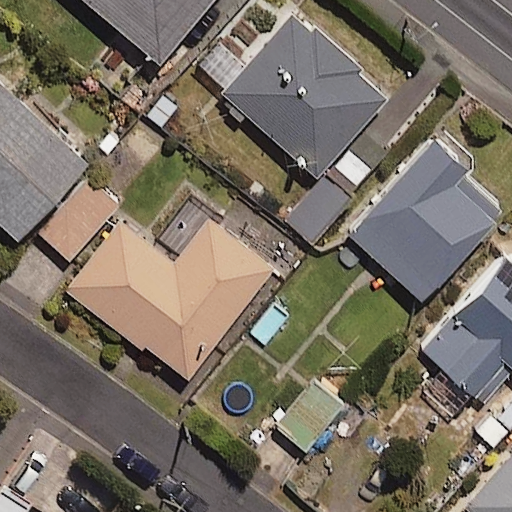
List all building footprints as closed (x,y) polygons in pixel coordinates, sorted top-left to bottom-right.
[(93,0),(158,53),(201,0),(93,0)] [(386,87),(291,6),(222,87),(318,168),(386,87)] [(85,152),(0,74),(0,205),(19,223),(85,152)] [(470,160),(434,129),(347,228),(421,293),(498,205),(460,171),(470,160)] [(118,200),(95,179),(44,233),(67,254),(118,200)] [(271,260),(207,211),(173,255),(119,214),(66,283),(185,374),(271,260)] [(511,256),(505,251),(423,345),(483,398),(511,364),(511,256)] [(340,400),(312,378),(277,422),(305,444),(340,400)] [(511,511),(511,444),(464,501),(476,511),(511,511)] [(107,511),(116,501),(58,457),(27,497),(47,511),(107,511)] [(0,511),(21,511),(26,506),(0,486),(0,511)]
